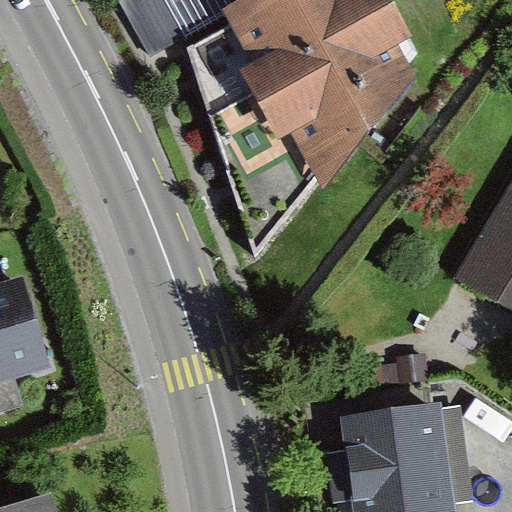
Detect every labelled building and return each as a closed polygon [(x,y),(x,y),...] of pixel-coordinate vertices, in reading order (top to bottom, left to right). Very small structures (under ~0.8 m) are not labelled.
[(231,0),(222,5),(252,59),(239,66),(278,134),(291,126),(325,187),(415,74),(396,41),(414,30),(397,0),(231,0)] [(511,193),(457,285),(511,318),(511,193)] [(49,368),(23,271),(0,277),(0,416),(25,410),(16,376),(49,368)] [(463,511),(447,397),(354,409),(359,441),(333,445),(341,511),(463,511)] [(60,511),(57,498),(0,511),(60,511)]
